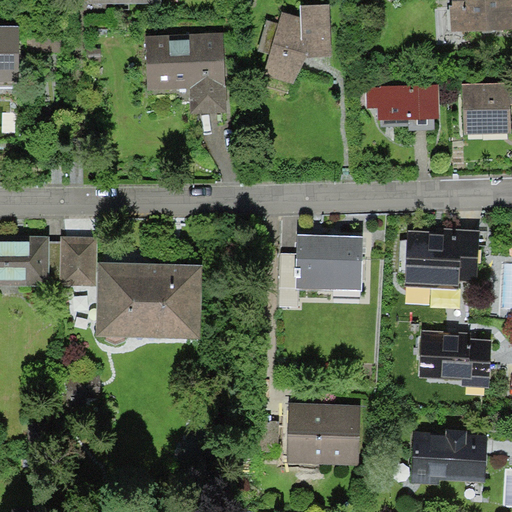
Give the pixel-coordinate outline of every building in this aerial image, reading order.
[(511,0),(450,0),(451,14),(444,12),(445,33),(511,30),(511,0)] [(258,54),(267,58),(262,81),(289,88),(303,62),(328,61),(325,7),(298,6),(298,18),(281,13),(277,23),(266,20),(258,54)] [(0,52),(44,52),(44,29),(0,28),(0,52)] [(222,36),(146,38),(148,93),(188,92),(189,115),(224,114),(222,36)] [(432,85),(364,88),(363,106),(370,104),(378,124),(408,126),(409,132),(437,130),(432,85)] [(511,88),(507,86),(458,87),(460,139),(510,139),(508,102),(511,99),(511,88)] [(438,233),(408,231),(405,284),(457,287),(458,274),(474,275),(477,231),(438,229),(438,233)] [(91,237),(62,236),(61,282),(93,282),(92,341),(199,344),(201,265),(90,262),(91,237)] [(44,238),(0,237),(0,282),(27,282),(27,299),(44,299),(44,238)] [(296,258),(282,258),(281,291),(329,292),(329,299),(361,300),(362,240),(296,238),(296,258)] [(464,336),(422,334),(419,376),(460,378),(460,389),(485,391),(488,344),(464,343),(464,336)] [(285,425),(249,423),(248,454),(285,456),(285,465),(354,468),(357,404),(286,402),(285,425)] [(442,436),(413,434),(410,484),(439,485),(439,481),(484,483),(487,436),(466,435),(466,430),(441,429),(442,436)]
